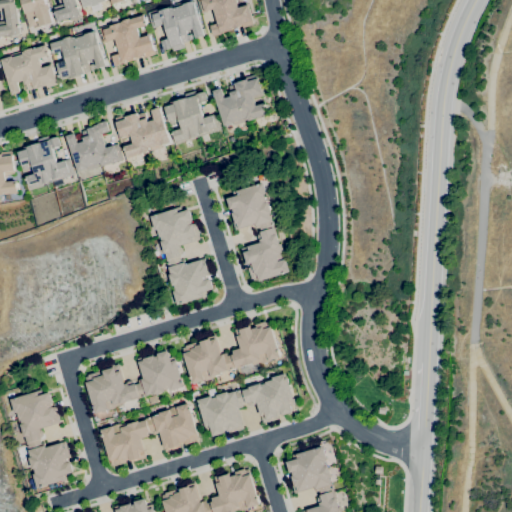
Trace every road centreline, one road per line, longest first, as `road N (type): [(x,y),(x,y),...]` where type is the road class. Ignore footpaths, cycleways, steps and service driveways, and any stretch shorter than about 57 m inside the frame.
road 1 (residential): [(269,0),(323,192),(329,245),(316,336),(323,369),(337,405),(366,431),(423,445)]
road 2 (tertiary): [(427,363),(442,101),(476,0)]
road 3 (residential): [(49,503),(321,422),(337,405)]
road 4 (residential): [(0,126),(278,43)]
road 5 (residential): [(319,289),(281,293),(63,358)]
road 6 (residential): [(63,358),(101,488)]
road 7 (residential): [(237,306),(199,180)]
